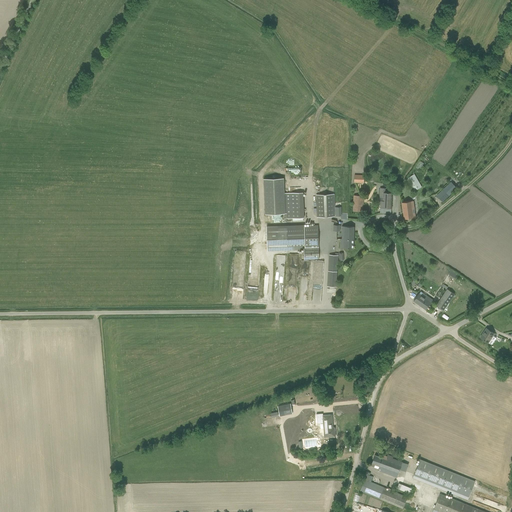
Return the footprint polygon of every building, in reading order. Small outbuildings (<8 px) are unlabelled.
[(415,167),(419,170),(424,164),(420,161),(415,167)] [(414,174),(410,176),(406,179),(414,191),(422,187),(414,174)] [(303,193),(285,193),(284,193),(284,178),(263,178),(265,214),(286,213),(286,218),(304,218),(303,193)] [(451,182),(440,192),(436,196),(442,202),(457,188),(451,182)] [(391,213),(392,193),(385,192),(385,188),(380,188),(379,201),(380,201),(380,213),(391,213)] [(316,195),(317,217),(335,216),(334,194),(316,195)] [(354,195),(353,206),(353,211),(363,212),(364,196),(354,195)] [(413,201),(402,203),(403,210),(404,219),(415,217),(413,201)] [(318,225),(266,227),(267,250),(303,249),(304,260),(319,259),(318,225)] [(343,226),(342,239),(340,239),(340,248),(353,248),(354,227),(343,226)] [(242,284),(242,253),(231,253),(232,284),(242,284)] [(328,268),(328,272),(327,286),(336,287),(338,253),(335,253),(334,255),(329,255),(328,268)] [(255,297),(256,276),(252,276),(252,282),(246,282),(246,290),(245,290),(244,296),(255,297)] [(447,289),(447,290),(436,306),(443,310),(454,294),(447,289)] [(426,298),(419,293),(413,301),(425,310),(432,300),(427,296),(426,298)] [(494,333),(486,328),(480,337),(488,343),(494,333)] [(277,405),(279,413),(279,416),(292,414),(290,404),(288,404),(287,403),(277,405)] [(330,415),(323,415),(323,420),(324,419),(325,427),(323,427),(324,433),(324,437),(326,437),(335,436),(335,429),(333,429),(332,418),(331,418),(330,415)] [(377,471),(382,472),(396,478),(400,469),(406,471),(408,465),(393,459),(393,457),(388,455),(387,457),(383,455),(382,458),(375,455),(370,466),(378,469),(377,471)] [(420,459),(413,476),(469,497),(475,481),(420,459)] [(360,490),(365,492),(403,507),(407,497),(370,482),(372,477),(369,475),(370,473),(366,471),(363,479),(364,479),(360,490)] [(399,483),(396,489),(409,494),(412,488),(399,483)] [(439,511),(485,511),(440,493),(433,510),(439,511)]
